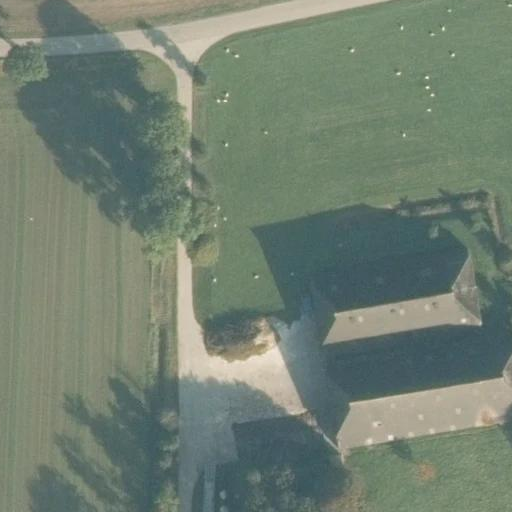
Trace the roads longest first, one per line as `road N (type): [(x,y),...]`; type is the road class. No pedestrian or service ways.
road 1 (tertiary): [(183,31),(0,49)]
road 2 (tertiary): [(183,31),(333,0)]
